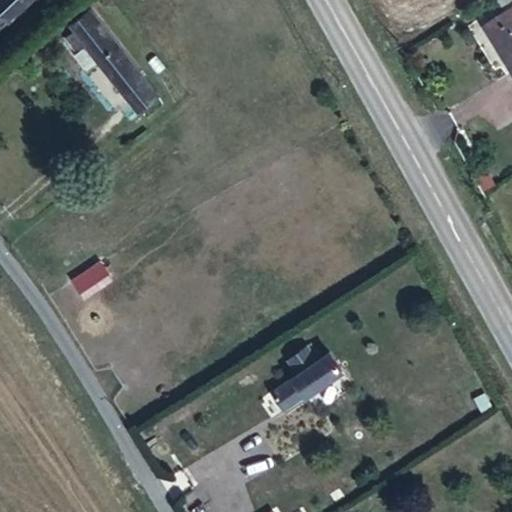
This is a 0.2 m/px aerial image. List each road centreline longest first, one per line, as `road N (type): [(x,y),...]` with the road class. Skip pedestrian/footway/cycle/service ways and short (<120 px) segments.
road 1 (primary): [(511,321),(332,0)]
road 2 (unclassified): [(162,511),(0,242)]
